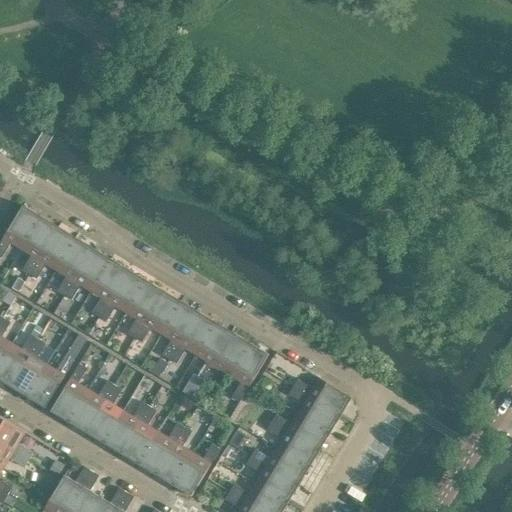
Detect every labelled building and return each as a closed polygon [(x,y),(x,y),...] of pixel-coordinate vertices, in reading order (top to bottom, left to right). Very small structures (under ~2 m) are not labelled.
[(23,205),(1,241),(9,246),(12,242),(22,248),(42,216),(23,205)] [(32,255),(30,259),(37,263),(39,259),(59,226),(42,216),(22,248),(32,255)] [(59,226),(39,259),(57,269),(77,237),(59,226)] [(77,237),(57,269),(75,280),(94,247),(77,237)] [(1,241),(0,243),(0,254),(3,256),(9,246),(1,241)] [(94,247),(75,280),(92,291),(112,258),(94,247)] [(112,258),(92,291),(109,301),(129,268),(112,258)] [(30,259),(24,268),(31,273),(37,263),(30,259)] [(37,263),(31,273),(38,277),(44,267),(37,263)] [(129,268),(109,301),(127,312),(147,279),(129,268)] [(19,277),(13,287),(20,291),(26,281),(19,277)] [(147,279),(127,312),(144,322),(164,290),(147,279)] [(65,280),(59,289),(66,294),(72,284),(65,280)] [(72,284),(66,294),(73,298),(79,288),(72,284)] [(164,290),(144,322),(162,333),(182,300),(164,290)] [(172,339),(170,343),(177,348),(179,343),(199,311),(182,300),(162,333),(172,339)] [(100,301),(94,311),(101,315),(107,305),(100,301)] [(107,305),(101,315),(108,319),(114,310),(107,305)] [(199,311),(179,343),(197,354),(217,321),(199,311)] [(4,318),(0,324),(0,329),(4,332),(10,322),(4,318)] [(207,360),(205,364),(212,369),(214,365),(234,332),(217,321),(197,354),(207,360)] [(135,322),(129,332),(136,336),(142,326),(135,322)] [(37,324),(32,333),(39,337),(44,329),(37,324)] [(142,326),(136,336),(144,340),(149,331),(142,326)] [(234,332),(214,365),(232,375),(252,342),(234,332)] [(0,363),(12,343),(0,335),(0,363)] [(31,335),(25,345),(32,349),(38,339),(31,335)] [(38,339),(32,349),(40,353),(45,344),(38,339)] [(252,342),(232,375),(250,386),(270,353),(252,342)] [(0,379),(10,386),(30,353),(12,343),(0,363),(0,379)] [(170,343),(164,353),(171,357),(177,348),(170,343)] [(177,348),(171,357),(178,362),(184,352),(177,348)] [(37,358),(40,353),(32,349),(30,353),(10,386),(28,397),(47,364),(37,358)] [(66,357),(61,366),(68,371),(74,361),(66,357)] [(168,362),(161,358),(153,372),(160,376),(168,362)] [(46,407),(66,375),(47,364),(28,397),(46,407)] [(79,364),(73,374),(81,378),(87,369),(79,364)] [(205,364),(199,374),(206,378),(212,369),(205,364)] [(212,369),(206,378),(213,383),(219,373),(212,369)] [(353,397),(320,377),(309,395),(342,415),(353,397)] [(69,422),(89,389),(71,378),(51,411),(69,422)] [(300,380),(295,387),(305,393),(309,386),(300,380)] [(108,382),(102,391),(109,395),(115,386),(108,382)] [(115,386),(109,395),(116,400),(122,390),(115,386)] [(240,386),(234,395),(242,400),(248,390),(240,386)] [(295,387),(291,394),(301,400),(305,393),(295,387)] [(102,391),(99,395),(89,389),(69,422),(87,432),(107,400),(109,395),(102,391)] [(342,415),(309,395),(298,413),(331,433),(342,415)] [(104,443),(124,410),(107,400),(87,432),(104,443)] [(143,403),(137,412),(144,417),(150,407),(143,403)] [(150,407),(144,417),(151,421),(157,411),(150,407)] [(122,453),(141,421),(124,410),(104,443),(122,453)] [(331,433),(298,413),(288,430),(321,450),(331,433)] [(279,415),(274,422),(284,428),(288,421),(279,415)] [(23,445),(19,443),(26,432),(0,416),(0,441),(18,452),(23,445)] [(149,425),(151,421),(144,417),(141,421),(122,453),(139,464),(159,431),(149,425)] [(274,422),(270,429),(279,435),(284,428),(274,422)] [(177,424),(172,433),(179,438),(185,428),(177,424)] [(185,428),(179,438),(186,442),(192,432),(185,428)] [(279,435),(284,438),(277,448),(310,468),(321,450),(288,430),(284,428),(279,435)] [(246,435),(238,430),(230,442),(239,448),(246,435)] [(172,433),(169,437),(159,431),(139,464),(157,474),(179,438),(172,433)] [(184,446),(186,442),(179,438),(157,474),(174,485),(194,452),(184,446)] [(11,457),(14,459),(18,452),(0,441),(0,465),(4,468),(11,457)] [(23,445),(18,452),(29,458),(33,451),(23,445)] [(213,445),(207,455),(214,459),(220,450),(213,445)] [(310,468),(277,448),(267,465),(299,485),(310,468)] [(257,450),(253,457),(263,463),(267,456),(257,450)] [(18,452),(14,459),(24,466),(29,458),(18,452)] [(192,496),(212,463),(194,452),(174,485),(192,496)] [(253,457),(249,464),(258,470),(263,463),(253,457)] [(56,459),(50,469),(59,475),(66,464),(56,459)] [(299,485),(267,465),(256,483),(289,502),(299,485)] [(86,466),(79,477),(86,482),(93,471),(86,466)] [(94,486),(100,475),(93,471),(86,482),(94,486)] [(65,474),(46,507),(53,511),(67,511),(84,486),(65,474)] [(46,478),(39,488),(48,494),(49,491),(54,482),(46,478)] [(1,480),(0,482),(0,488),(8,493),(12,486),(1,480)] [(250,493),(246,490),(242,498),(246,500),(265,511),(283,511),(289,502),(256,483),(250,493)] [(236,485),(232,492),(242,498),(246,490),(236,485)] [(91,511),(101,496),(84,486),(67,511),(91,511)] [(120,487),(114,498),(121,503),(128,492),(120,487)] [(129,507),(135,496),(128,492),(121,503),(129,507)] [(232,492),(228,499),(237,505),(242,498),(232,492)] [(8,493),(4,500),(13,506),(18,499),(8,493)] [(101,496),(91,511),(115,511),(119,507),(101,496)] [(238,511),(265,511),(246,500),(238,511)]
